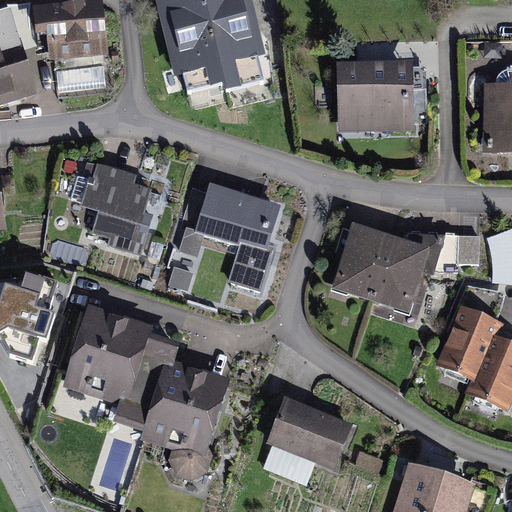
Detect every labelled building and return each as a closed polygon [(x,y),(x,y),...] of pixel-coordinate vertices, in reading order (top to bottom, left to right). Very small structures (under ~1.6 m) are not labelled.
[(165,0),(183,71),(216,63),(223,93),(264,83),(243,0),(165,0)] [(106,63),(101,14),(35,21),(41,70),(106,63)] [(16,54),(0,58),(0,116),(33,106),(16,54)] [(409,77),(335,79),(336,144),(410,143),(409,77)] [(511,95),(483,95),(480,166),(511,167),(511,95)] [(135,187),(89,175),(77,220),(96,225),(92,241),(134,252),(148,199),(133,195),(135,187)] [(276,221),(208,199),(193,246),(261,268),(276,221)] [(492,287),(511,285),(511,231),(490,233),(492,287)] [(425,266),(348,242),(329,306),(406,329),(425,266)] [(21,284),(0,279),(0,341),(10,343),(7,358),(38,364),(56,276),(24,269),(21,284)] [(85,320),(61,396),(138,420),(154,371),(163,345),(85,320)] [(497,337),(460,321),(437,377),(474,392),(491,352),(497,337)] [(511,405),(511,361),(491,352),(474,392),(467,408),(504,424),(511,405)] [(154,371),(138,420),(132,440),(206,463),(228,394),(154,371)] [(350,437),(283,411),(266,455),(333,481),(350,437)] [(466,511),(472,499),(404,475),(391,511),(466,511)]
